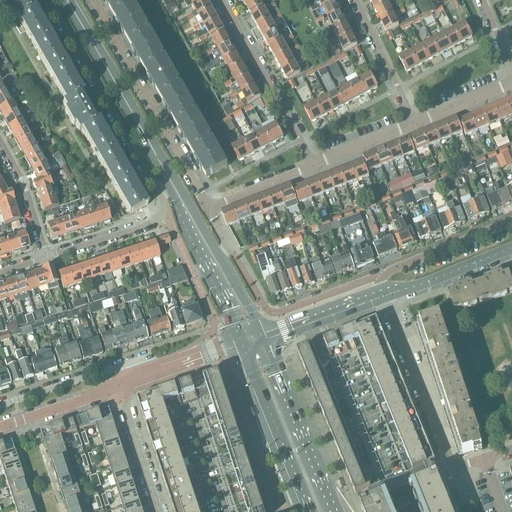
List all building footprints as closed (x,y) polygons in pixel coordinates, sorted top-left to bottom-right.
[(14,20),(17,18),(32,9),(26,0),(0,0),(9,14),(11,13),(14,20)] [(134,3),(132,0),(104,0),(107,3),(109,2),(111,6),(109,8),(113,15),(134,3)] [(199,16),(211,9),(206,0),(202,0),(193,5),(196,12),(193,15),(195,18),(199,16)] [(249,0),(244,3),(250,14),(263,7),(259,0),(249,0)] [(322,7),(335,1),(334,0),(318,0),(320,2),(316,4),(317,6),(319,9),(322,7)] [(370,0),(375,9),(388,3),(386,0),(370,0)] [(375,9),(380,21),(393,14),(390,8),(394,6),(393,5),(400,2),(398,0),(393,0),(388,3),(375,9)] [(328,18),(341,12),(335,1),(322,7),(328,18)] [(150,30),(134,3),(113,15),(117,22),(119,21),(122,25),(120,26),(122,31),(124,30),(127,34),(124,35),(128,42),(150,30)] [(17,18),(33,46),(51,36),(44,24),(44,21),(41,20),(35,8),(35,7),(32,9),(17,18)] [(251,15),(257,26),(270,19),(264,8),(251,15)] [(201,29),(205,27),(217,20),(211,9),(199,16),(203,23),(199,25),(201,29)] [(330,32),(333,30),(346,23),(341,12),(328,18),(331,25),(327,27),(328,28),(330,32)] [(393,14),(380,21),(386,32),(399,25),(393,14)] [(179,27),(195,18),(193,15),(177,23),(179,27)] [(257,26),(263,37),(276,30),(270,19),(257,26)] [(204,35),(205,36),(207,40),(211,38),(223,31),(217,20),(205,27),(208,33),(204,35)] [(333,30),(339,41),(352,34),(346,23),(333,30)] [(465,24),(454,30),(461,43),(472,37),(465,24)] [(263,37),(269,48),(282,41),(278,34),(282,32),(279,28),(276,30),(263,37)] [(165,58),(150,30),(128,42),(133,50),(135,48),(137,52),(135,53),(138,58),(140,57),(142,61),(140,62),(144,70),(165,58)] [(454,30),(443,35),(450,49),(461,43),(454,30)] [(218,50),(230,43),(224,32),(212,39),(215,46),(211,48),(212,49),(206,52),(206,53),(203,54),(195,59),(197,62),(205,58),(208,56),(214,53),(214,52),(218,50)] [(342,48),(338,50),(340,53),(344,52),(357,46),(352,34),(339,41),(342,48)] [(443,35),(432,41),(439,55),(450,49),(443,35)] [(33,46),(49,74),(67,64),(60,52),(60,49),(57,48),(51,36),(33,46)] [(184,39),(190,49),(193,47),(188,37),(184,39)] [(269,48),(275,59),(288,52),(288,51),(282,41),(269,48)] [(432,41),(421,47),(428,61),(439,55),(432,41)] [(224,61),(236,54),(230,43),(218,50),(221,57),(218,59),(218,60),(220,64),(224,61)] [(421,47),(410,53),(417,67),(428,61),(421,47)] [(275,59),(281,69),(294,62),(293,62),(290,55),(293,53),(291,49),(288,51),(288,52),(275,59)] [(417,67),(410,53),(399,59),(406,73),(417,67)] [(230,72),(242,65),(236,54),(224,61),(227,67),(224,70),(226,74),(230,72)] [(181,85),(165,58),(144,70),(148,77),(151,76),(153,80),(151,81),(153,85),(155,84),(158,88),(155,89),(160,97),(181,85)] [(294,62),(281,69),(287,80),(300,73),(296,66),(299,63),(297,60),(293,62),(294,62)] [(49,74),(65,102),(80,94),(84,92),(83,92),(76,80),(76,77),(74,76),(67,64),(49,74)] [(236,83),(248,76),(242,65),(230,72),(233,78),(230,79),(230,81),(232,85),(236,83)] [(316,69),(318,72),(320,77),(328,74),(324,65),(316,69)] [(312,70),(302,76),(304,79),(314,74),(312,70)] [(370,74),(359,80),(366,94),(377,88),(370,74)] [(238,96),(242,93),(254,86),(248,76),(236,83),(239,89),(235,91),(236,92),(238,96)] [(359,80),(348,86),(355,100),(366,94),(359,80)] [(196,112),(181,85),(160,97),(164,104),(166,103),(169,107),(166,108),(169,112),(171,111),(173,115),(171,117),(175,124),(196,112)] [(215,94),(226,88),(224,85),(213,91),(215,94)] [(254,86),(242,93),(248,104),(260,97),(254,86)] [(348,86),(337,92),(344,106),(355,100),(348,86)] [(337,92),(326,97),(334,111),(344,106),(337,92)] [(0,108),(11,102),(6,93),(4,94),(3,93),(0,95),(0,108)] [(79,132),(81,131),(96,122),(89,110),(89,107),(87,106),(80,94),(65,102),(62,104),(66,110),(64,111),(73,127),(75,126),(79,132)] [(326,97),(315,103),(323,117),(334,111),(326,97)] [(1,114),(3,118),(8,115),(8,114),(13,111),(13,112),(16,110),(11,102),(0,108),(0,114),(0,115),(1,114)] [(505,102),(494,107),(500,121),(511,117),(505,102)] [(266,107),(274,122),(276,120),(267,103),(265,104),(266,107)] [(323,117),(315,103),(304,109),(312,123),(323,117)] [(223,108),(227,116),(233,113),(228,105),(223,108)] [(251,105),(240,111),(242,115),(253,109),(251,105)] [(494,107),(482,112),(488,126),(500,121),(494,107)] [(4,122),(7,128),(21,120),(16,110),(13,112),(13,111),(8,114),(8,115),(3,118),(5,122),(4,122)] [(212,139),(196,112),(175,124),(179,131),(182,130),(184,134),(182,135),(184,140),(187,138),(189,142),(187,144),(191,151),(212,139)] [(482,112),(471,117),(477,131),(488,126),(482,112)] [(477,131),(471,117),(459,121),(465,136),(477,131)] [(456,118),(445,123),(451,137),(462,133),(456,118)] [(11,132),(13,136),(18,133),(18,132),(23,129),(24,130),(34,125),(31,120),(23,124),(21,120),(7,128),(10,133),(11,132)] [(81,131),(97,159),(115,149),(108,136),(108,134),(106,132),(99,121),(99,120),(96,122),(81,131)] [(445,123),(433,128),(439,142),(451,137),(445,123)] [(276,124),(265,130),(272,144),(283,138),(276,124)] [(14,140),(17,145),(31,138),(29,134),(37,130),(34,125),(24,130),(23,129),(18,132),(18,133),(13,136),(15,140),(14,140)] [(433,128),(422,133),(428,147),(439,142),(433,128)] [(265,130),(254,136),(261,150),(272,144),(265,130)] [(428,147),(422,133),(410,138),(416,152),(428,147)] [(244,141),(243,142),(250,156),(261,150),(254,136),(247,140),(244,135),(241,136),(244,141)] [(21,150),(23,155),(28,152),(27,151),(31,148),(32,149),(44,142),(41,138),(33,142),(31,138),(17,145),(20,151),(21,150)] [(409,138),(397,143),(403,157),(415,153),(409,138)] [(228,167),(212,139),(191,151),(195,158),(197,157),(200,161),(197,162),(200,167),(202,166),(204,170),(202,171),(207,179),(228,167)] [(24,158),(27,163),(41,156),(38,151),(46,147),(44,142),(32,149),(31,148),(27,151),(28,152),(23,155),(25,158),(24,158)] [(250,156),(243,142),(232,148),(239,162),(250,156)] [(397,143),(386,148),(392,162),(403,157),(397,143)] [(386,148),(374,153),(380,167),(392,162),(386,148)] [(97,159),(113,187),(131,177),(124,165),(124,162),(122,161),(115,149),(97,159)] [(380,167),(374,153),(363,157),(369,172),(380,167)] [(31,168),(33,172),(38,169),(37,167),(43,164),(43,165),(45,164),(41,156),(27,163),(30,169),(31,168)] [(363,162),(351,166),(357,181),(369,176),(363,162)] [(34,176),(37,181),(37,182),(47,176),(51,174),(45,164),(43,165),(43,164),(37,167),(38,169),(33,172),(35,175),(34,176)] [(351,166),(340,171),(345,185),(357,181),(351,166)] [(464,170),(461,171),(460,172),(462,175),(469,173),(470,176),(475,174),(472,167),(464,170)] [(340,171),(328,175),(334,190),(345,185),(340,171)] [(393,192),(416,182),(412,172),(389,182),(393,192)] [(453,174),(450,176),(448,176),(450,181),(450,182),(462,177),(462,175),(460,172),(453,174)] [(64,179),(66,183),(71,181),(73,180),(69,173),(67,174),(69,177),(64,179)] [(328,175),(317,180),(322,194),(334,190),(328,175)] [(37,193),(51,188),(52,187),(47,176),(37,182),(37,181),(32,184),(37,193)] [(131,177),(113,187),(129,215),(129,216),(148,205),(148,204),(147,205),(140,193),(140,190),(138,189),(131,177)] [(494,188),(503,209),(511,204),(511,202),(507,190),(501,192),(495,179),(491,181),(494,188)] [(317,180),(305,184),(311,199),(322,194),(317,180)] [(430,184),(425,186),(424,186),(426,192),(437,187),(435,182),(430,184)] [(311,199),(305,184),(294,189),(299,203),(311,199)] [(291,186),(279,190),(285,205),(296,200),(291,186)] [(412,191),(416,202),(418,207),(426,203),(431,215),(435,213),(426,192),(424,186),(417,189),(413,191),(412,191)] [(38,198),(40,202),(45,200),(45,198),(51,197),(53,197),(51,188),(37,193),(36,194),(37,197),(38,198)] [(503,209),(494,188),(491,190),(493,195),(487,198),(493,213),(503,209)] [(279,190),(267,194),(273,209),(285,205),(279,190)] [(0,205),(13,201),(14,200),(11,192),(7,193),(6,191),(0,193),(0,205)] [(404,207),(416,202),(412,191),(405,194),(402,195),(400,196),(402,202),(404,207)] [(267,194),(256,199),(261,213),(273,209),(267,194)] [(461,198),(464,205),(473,201),(470,195),(461,198)] [(392,206),(402,202),(400,196),(394,199),(391,200),(389,201),(392,206)] [(45,200),(40,202),(41,206),(40,207),(41,210),(43,211),(43,212),(57,208),(53,197),(51,197),(45,198),(45,200)] [(86,213),(91,228),(96,226),(96,225),(101,224),(99,217),(97,218),(95,212),(96,212),(93,203),(92,203),(90,197),(81,200),(83,205),(86,213)] [(256,199),(244,203),(250,218),(261,213),(256,199)] [(483,199),(473,203),(479,217),(480,217),(481,217),(484,216),(485,215),(489,213),(483,199)] [(0,205),(0,214),(0,215),(16,210),(15,209),(16,208),(15,205),(14,204),(13,201),(0,205)] [(99,201),(93,203),(96,212),(95,212),(97,218),(99,217),(101,224),(104,223),(104,224),(109,222),(109,221),(110,221),(105,206),(101,208),(99,201)] [(244,203),(233,208),(238,222),(250,218),(244,203)] [(447,208),(449,213),(455,227),(456,227),(457,227),(460,226),(460,225),(465,223),(459,209),(455,210),(452,203),(446,205),(447,208)] [(479,217),(473,203),(463,207),(468,222),(473,220),(474,220),(477,219),(478,218),(479,217)] [(238,222),(233,208),(221,212),(227,227),(238,222)] [(16,210),(0,215),(4,225),(19,220),(18,219),(19,218),(18,214),(17,214),(16,210)] [(86,213),(76,216),(76,218),(78,224),(79,224),(81,230),(84,229),(85,230),(91,228),(86,213)] [(338,221),(340,227),(362,218),(360,213),(357,214),(353,216),(345,218),(342,220),(338,221)] [(455,227),(449,213),(439,217),(444,232),(449,230),(450,230),(453,229),(454,228),(455,227)] [(76,216),(66,219),(71,235),(77,233),(76,232),(81,230),(79,224),(78,224),(76,218),(76,216)] [(435,218),(425,223),(431,237),(432,237),(433,237),(436,236),(436,235),(441,233),(435,218)] [(66,219),(56,222),(57,224),(56,224),(58,231),(60,230),(62,236),(65,235),(65,236),(71,235),(66,219)] [(334,223),(330,224),(328,225),(331,232),(340,228),(340,227),(338,221),(334,223)] [(403,221),(398,223),(408,247),(417,244),(411,228),(407,230),(403,221)] [(57,224),(56,222),(46,226),(51,240),(52,240),(52,241),(57,239),(57,238),(62,236),(60,230),(58,231),(56,224),(57,224)] [(408,247),(398,223),(393,225),(397,234),(393,236),(399,251),(408,247)] [(431,237),(425,223),(415,227),(420,241),(425,239),(426,240),(429,239),(430,237),(431,237)] [(322,227),(318,228),(320,232),(321,235),(331,232),(328,225),(322,227)] [(389,231),(380,235),(388,255),(397,252),(391,237),(389,231)] [(24,233),(15,236),(20,251),(25,250),(25,249),(29,247),(24,233)] [(388,255),(380,235),(376,237),(377,239),(373,240),(374,244),(373,244),(379,259),(388,255)] [(15,236),(5,239),(6,241),(5,241),(7,248),(8,247),(10,253),(14,252),(14,253),(20,251),(15,236)] [(158,240),(161,247),(169,244),(167,237),(158,240)] [(5,239),(0,240),(0,256),(0,258),(6,256),(6,255),(10,253),(8,247),(7,248),(5,241),(6,241),(5,239)] [(148,245),(144,246),(149,261),(159,258),(154,242),(152,243),(152,242),(147,243),(148,245)] [(138,248),(135,249),(140,264),(149,261),(144,246),(143,246),(143,245),(138,247),(138,248)] [(345,255),(340,257),(345,272),(354,269),(349,254),(346,246),(342,247),(345,255)] [(129,251),(125,252),(130,267),(140,264),(135,249),(133,249),(133,248),(128,250),(129,251)] [(363,250),(361,251),(360,248),(350,252),(356,268),(374,261),(370,250),(364,253),(363,250)] [(119,254),(116,255),(121,270),(130,267),(125,252),(124,252),(124,251),(119,253),(119,254)] [(110,257),(106,258),(111,273),(121,270),(116,255),(114,255),(114,254),(109,256),(110,257)] [(282,293),(272,263),(271,260),(268,261),(266,254),(257,257),(263,279),(266,280),(271,296),(272,296),(274,297),(277,296),(278,294),(282,293)] [(281,258),(286,273),(292,289),(296,288),(298,289),(301,288),(302,286),(303,286),(297,270),(292,271),(289,261),(287,256),(281,258)] [(345,272),(340,257),(339,257),(338,256),(333,258),(333,259),(331,260),(336,275),(345,272)] [(100,260),(97,261),(102,277),(111,273),(106,258),(105,259),(105,258),(100,259),(100,260)] [(326,279),(321,264),(319,265),(316,258),(309,261),(312,268),(317,283),(326,279)] [(91,263),(87,264),(92,280),(102,277),(97,261),(95,262),(95,261),(90,262),(91,263)] [(277,261),(272,263),(282,293),(286,292),(288,293),(291,292),(292,289),(286,273),(282,275),(279,265),(278,265),(277,261)] [(330,261),(321,264),(326,279),(335,276),(330,261)] [(299,268),(305,287),(315,284),(308,262),(306,262),(303,263),(302,264),(303,267),(299,268)] [(81,266),(77,268),(82,283),(92,280),(87,264),(86,265),(86,264),(81,265),(81,266)] [(41,270),(42,271),(47,286),(48,291),(58,287),(52,267),(41,270)] [(71,270),(68,271),(73,286),(82,283),(77,268),(76,268),(76,267),(71,269),(71,270)] [(73,286),(68,271),(67,271),(67,270),(62,272),(62,273),(58,274),(63,289),(64,289),(73,286)] [(33,274),(32,274),(37,289),(47,286),(42,271),(38,272),(38,271),(33,273),(33,274)] [(24,277),(22,277),(27,293),(32,291),(34,297),(39,296),(37,289),(32,274),(28,275),(28,274),(23,276),(24,277)] [(169,279),(169,281),(171,287),(187,281),(184,274),(169,279)] [(511,282),(509,274),(479,284),(485,302),(511,293),(511,282)] [(14,280),(12,280),(17,296),(23,294),(25,299),(29,297),(27,293),(22,277),(19,278),(18,277),(14,279),(14,280)] [(4,283),(3,284),(8,299),(13,297),(15,303),(19,301),(17,296),(12,280),(9,282),(8,281),(4,282),(4,283)] [(157,285),(159,291),(171,287),(169,281),(157,285)] [(0,301),(3,300),(5,306),(9,305),(7,299),(8,299),(3,284),(0,284),(0,301)] [(485,302),(479,284),(448,294),(454,312),(485,302)] [(157,285),(145,289),(147,295),(158,291),(157,285)] [(159,292),(163,304),(167,303),(163,290),(159,292)] [(137,300),(134,292),(122,296),(124,304),(137,300)] [(101,303),(102,309),(103,311),(114,307),(111,299),(101,303)] [(195,322),(200,320),(196,307),(195,307),(194,302),(179,307),(186,327),(196,324),(195,322)] [(88,308),(90,313),(102,309),(101,303),(88,307),(88,308)] [(45,304),(42,305),(46,318),(56,314),(55,310),(54,306),(46,308),(45,304)] [(167,310),(173,331),(184,327),(177,307),(167,310)] [(78,316),(79,317),(83,316),(90,314),(90,313),(88,308),(77,311),(78,316)] [(158,310),(153,311),(161,335),(170,332),(165,318),(161,319),(158,310)] [(71,318),(78,316),(77,311),(65,315),(67,321),(72,319),(71,318)] [(161,335),(153,311),(147,313),(151,323),(146,324),(151,338),(161,335)] [(34,313),(36,321),(42,319),(41,315),(39,315),(37,312),(34,313)] [(116,314),(119,323),(126,346),(137,343),(132,327),(127,328),(122,312),(116,314)] [(14,318),(17,327),(25,325),(22,315),(14,318)] [(24,317),(27,324),(34,322),(32,315),(24,317)] [(82,327),(92,358),(102,355),(97,340),(92,342),(89,331),(87,332),(86,329),(88,329),(83,316),(79,317),(82,327)] [(137,325),(132,327),(137,343),(147,339),(142,323),(140,317),(134,318),(137,325)] [(482,448),(459,376),(439,317),(415,325),(458,456),(482,448)] [(56,322),(55,318),(42,322),(44,326),(44,327),(56,323),(56,322)] [(381,329),(377,319),(364,324),(368,335),(381,329)] [(32,330),(44,326),(42,322),(30,326),(32,330)] [(115,332),(110,334),(116,350),(126,346),(119,323),(113,325),(115,332)] [(364,324),(339,334),(344,345),(368,335),(364,324)] [(32,330),(30,326),(19,329),(21,334),(22,335),(32,331),(32,330)] [(92,358),(82,327),(77,329),(80,339),(76,340),(78,346),(83,361),(92,358)] [(116,350),(110,334),(106,335),(103,328),(98,330),(105,354),(116,350)] [(369,335),(373,343),(384,339),(381,329),(368,335),(369,335)] [(324,341),(328,351),(340,347),(335,336),(324,341)] [(66,338),(62,339),(70,364),(81,361),(75,344),(69,346),(66,338)] [(70,364),(62,339),(58,340),(61,349),(54,351),(60,368),(70,364)] [(384,339),(373,343),(377,353),(388,348),(384,339)] [(317,343),(297,352),(301,362),(321,354),(317,343)] [(392,358),(388,348),(377,353),(381,362),(392,358)] [(42,350),(38,352),(45,373),(56,369),(50,351),(43,353),(42,350)] [(5,361),(4,361),(12,384),(22,381),(16,364),(10,366),(8,359),(6,352),(2,353),(5,361)] [(15,353),(23,380),(33,377),(28,360),(23,362),(19,352),(15,353)] [(45,373),(38,352),(35,353),(37,359),(30,361),(35,376),(45,373)] [(301,362),(305,371),(325,363),(322,353),(321,354),(301,362)] [(396,367),(392,358),(381,362),(385,372),(396,367)] [(325,363),(305,371),(309,381),(329,372),(325,363)] [(0,365),(0,382),(2,387),(2,388),(7,387),(6,386),(10,385),(11,384),(10,384),(6,370),(2,371),(0,365)] [(400,376),(396,367),(385,372),(388,381),(400,376)] [(329,372),(309,381),(313,390),(333,382),(329,372)] [(218,373),(198,379),(202,389),(222,383),(220,377),(219,377),(218,373)] [(400,376),(388,381),(392,391),(404,386),(400,376)] [(191,381),(179,385),(183,396),(195,392),(191,381)] [(333,382),(313,390),(317,399),(337,391),(333,382)] [(222,383),(202,389),(202,390),(201,390),(204,399),(225,392),(222,383)] [(408,395),(404,386),(392,391),(396,400),(408,395)] [(175,387),(150,395),(154,406),(179,398),(175,387)] [(337,391),(317,399),(321,409),(341,401),(337,391)] [(225,392),(204,399),(207,409),(228,402),(225,392)] [(137,399),(140,410),(152,406),(154,406),(150,395),(137,399)] [(411,405),(408,395),(396,400),(400,409),(411,405)] [(341,401),(321,409),(324,418),(345,410),(341,401)] [(228,402),(207,409),(211,419),(231,412),(228,402)] [(415,414),(411,405),(400,409),(404,419),(415,414)] [(152,406),(140,410),(144,419),(155,415),(152,406)] [(80,430),(96,425),(113,419),(109,408),(112,419),(107,420),(103,410),(99,411),(99,412),(87,416),(76,419),(80,430)] [(345,410),(324,418),(328,428),(349,419),(345,410)] [(231,412),(211,419),(214,428),(235,422),(231,412)] [(419,424),(415,414),(404,419),(408,428),(419,424)] [(155,415),(144,419),(147,429),(159,425),(155,415)] [(96,425),(99,435),(116,429),(113,419),(96,425)] [(352,429),(349,419),(328,428),(332,437),(352,429)] [(41,431),(44,441),(61,436),(77,431),(73,420),(46,429),(50,439),(44,441),(41,430),(41,431)] [(235,422),(214,428),(217,438),(238,431),(235,422)] [(423,433),(419,424),(408,428),(412,438),(423,433)] [(159,425),(147,429),(150,439),(162,435),(159,425)] [(99,435),(102,445),(119,440),(119,439),(119,440),(116,429),(99,435)] [(352,429),(332,437),(336,447),(356,438),(352,429)] [(238,431),(217,438),(220,448),(241,441),(238,431)] [(427,443),(423,433),(412,438),(415,447),(427,443)] [(165,444),(162,435),(150,439),(153,448),(165,444)] [(46,446),(47,452),(64,446),(61,436),(44,441),(44,442),(43,442),(45,447),(46,446)] [(360,448),(356,438),(336,447),(340,456),(360,448)] [(0,455),(14,451),(11,440),(10,440),(14,451),(8,453),(5,442),(0,443),(0,455)] [(102,445),(106,455),(123,450),(121,444),(122,444),(120,440),(119,440),(102,445)] [(241,441),(220,448),(223,457),(244,451),(241,441)] [(431,452),(427,443),(415,447),(419,457),(431,452)] [(153,448),(156,458),(168,454),(165,444),(153,448)] [(47,452),(51,462),(68,456),(64,446),(47,452)] [(364,457),(360,448),(340,456),(344,466),(364,457)] [(106,455),(109,466),(126,460),(123,450),(106,455)] [(0,455),(0,464),(1,467),(18,461),(16,456),(17,456),(15,451),(15,452),(14,451),(0,455)] [(244,451),(223,457),(226,467),(247,460),(244,451)] [(435,462),(431,452),(419,457),(423,467),(435,462)] [(168,454),(156,458),(160,468),(171,464),(168,454)] [(54,472),(71,467),(68,456),(51,462),(54,472)] [(368,467),(364,457),(344,466),(348,475),(368,467)] [(109,466),(112,476),(129,470),(128,465),(129,465),(127,461),(126,461),(126,460),(109,466)] [(247,460),(226,467),(230,477),(251,470),(247,460)] [(1,467),(4,477),(21,472),(18,461),(1,467)] [(171,464),(160,468),(163,477),(174,473),(171,464)] [(58,482),(74,477),(71,467),(54,472),(58,482)] [(372,476),(368,467),(348,475),(351,484),(372,476)] [(112,476),(116,486),(133,481),(129,471),(129,470),(112,476)] [(251,470),(230,477),(233,487),(254,480),(251,470)] [(4,477),(7,488),(24,482),(23,477),(24,476),(22,472),(21,472),(4,477)] [(174,473),(163,477),(166,487),(178,483),(174,473)] [(417,487),(426,511),(455,511),(443,481),(440,482),(437,473),(429,476),(428,475),(426,476),(427,477),(412,483),(413,484),(415,483),(417,487)] [(372,476),(351,484),(355,494),(376,486),(372,476)] [(59,488),(61,493),(78,487),(74,477),(58,482),(58,483),(57,484),(58,488),(59,488)] [(254,480),(233,487),(236,496),(257,489),(254,480)] [(116,486),(119,496),(136,491),(133,481),(116,486)] [(7,488),(11,498),(28,492),(24,482),(7,488)] [(178,483),(166,487),(169,497),(181,493),(178,483)] [(61,493),(64,503),(81,497),(78,487),(61,493)] [(426,511),(417,487),(386,500),(390,511),(426,511)] [(257,489),(236,496),(239,506),(260,499),(257,489)] [(119,496),(123,507),(139,501),(136,491),(119,496)] [(11,498),(14,508),(31,502),(28,492),(11,498)] [(181,493),(169,497),(172,506),(184,503),(181,493)] [(386,495),(385,494),(360,505),(362,511),(390,511),(386,500),(384,496),(386,495)] [(64,503),(67,511),(71,511),(85,508),(81,497),(64,503)] [(260,499),(239,506),(241,511),(253,511),(263,509),(260,499)] [(123,507),(124,511),(140,511),(143,511),(139,501),(123,507)] [(14,508),(15,511),(34,511),(31,503),(31,502),(14,508)] [(187,511),(184,503),(172,506),(174,511),(187,511)]
